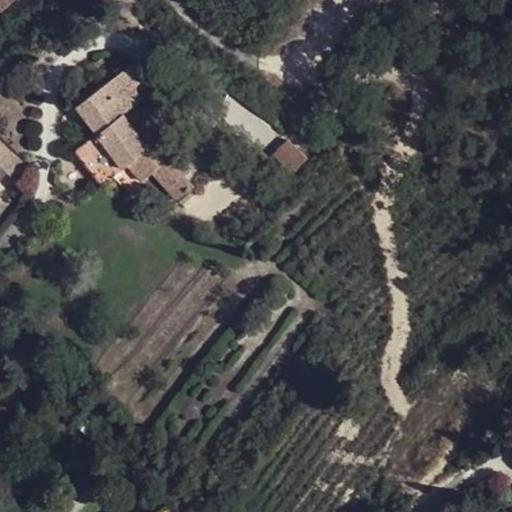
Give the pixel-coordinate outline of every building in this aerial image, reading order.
[(1,0),(0,1),(0,6),(3,11),(16,0),(18,0),(19,1),(20,0),(1,0)] [(135,61),(78,105),(99,133),(77,150),(103,185),(130,165),(139,157),(151,172),(169,158),(155,140),(149,144),(136,128),(125,112),(156,88),(135,61)] [(155,114),(136,128),(149,144),(155,140),(167,130),(155,114)] [(28,166),(0,138),(0,161),(16,177),(28,166)] [(291,140),(269,161),(286,179),(308,157),(291,140)] [(141,180),(151,172),(139,157),(130,165),(141,180)]
